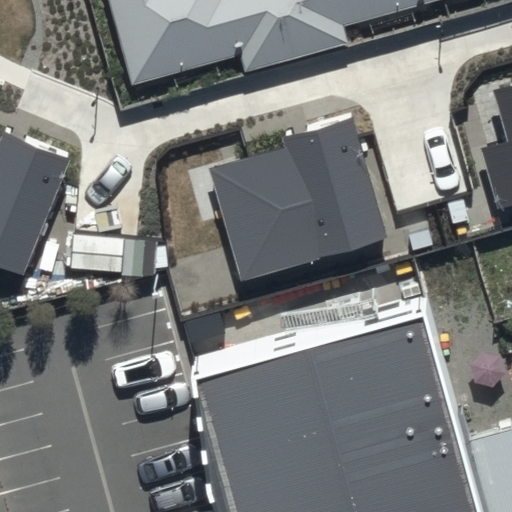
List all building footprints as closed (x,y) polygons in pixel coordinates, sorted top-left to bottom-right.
[(113,0),(135,77),(241,48),(246,65),(297,51),(282,0),(113,0)] [(282,0),(297,51),(350,36),(345,19),(412,0),(282,0)] [(511,76),(496,81),(510,132),(481,141),(498,201),(511,197),(511,76)] [(289,140),(212,161),(242,273),(389,233),(357,113),(286,132),(289,140)] [(0,129),(0,257),(24,267),(70,151),(2,125),(0,129)] [(460,511),(408,316),(195,372),(231,511),(460,511)] [(511,511),(511,434),(462,448),(479,511),(511,511)]
